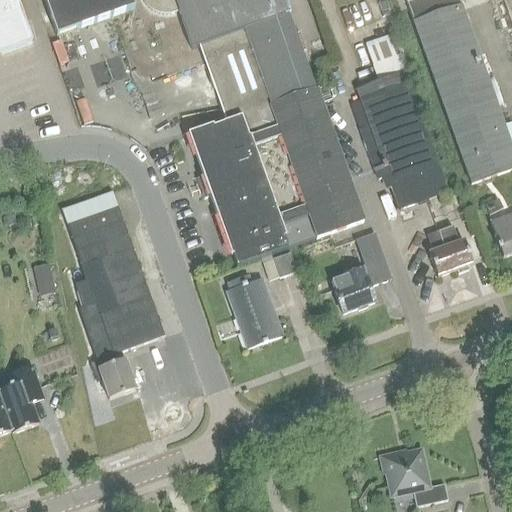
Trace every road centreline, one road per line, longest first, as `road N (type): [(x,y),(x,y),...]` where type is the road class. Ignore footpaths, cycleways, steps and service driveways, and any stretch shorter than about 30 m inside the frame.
road 1 (unclassified): [(235,439),(131,166),(114,151),(85,146),(0,157)]
road 2 (tertiary): [(235,439),(457,362)]
road 3 (tertiary): [(39,511),(235,439)]
road 4 (residential): [(500,511),(457,362)]
